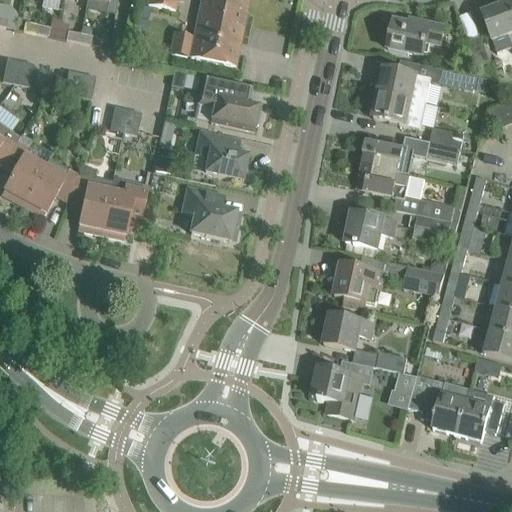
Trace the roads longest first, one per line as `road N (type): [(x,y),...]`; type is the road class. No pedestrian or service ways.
road 1 (unclassified): [(248,326),(273,296),(339,0)]
road 2 (secondary): [(511,509),(347,477)]
road 3 (residential): [(88,273),(88,313),(104,334),(126,335),(144,323),(143,286)]
